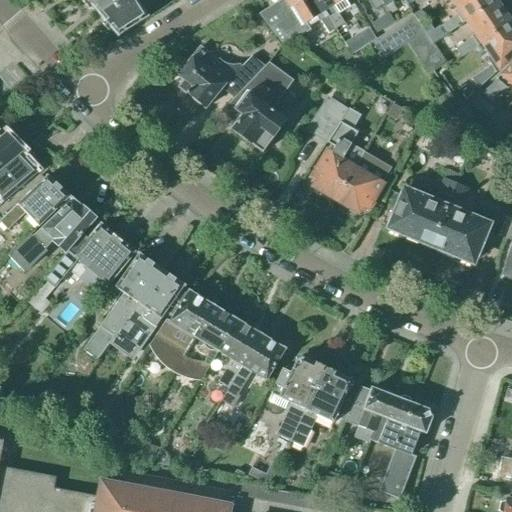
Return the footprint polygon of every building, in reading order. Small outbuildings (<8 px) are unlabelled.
[(85,0),(99,15),(122,0),(85,0)] [(122,0),(99,15),(118,38),(119,37),(148,18),(139,4),(145,0),(122,0)] [(327,36),(336,30),(317,0),(282,0),(259,15),(283,48),(310,31),(306,24),(316,18),(327,36)] [(317,0),(336,30),(345,25),(339,15),(350,7),(345,0),(317,0)] [(385,9),(386,8),(380,0),(369,0),(374,7),(381,3),(385,9)] [(380,0),(386,8),(393,4),(390,0),(380,0)] [(467,22),(495,2),(493,0),(451,0),(461,13),(456,15),(457,16),(427,36),(433,46),(462,25),(467,22)] [(482,44),(510,24),(504,16),(505,15),(505,14),(505,13),(505,12),(505,11),(500,4),(499,3),(498,3),(497,3),(496,4),(495,2),(467,22),(476,35),(472,38),(448,55),(454,64),(467,55),(478,47),(482,44)] [(389,16),(397,11),(395,7),(393,4),(386,8),(385,9),(388,14),(389,16)] [(389,16),(388,14),(379,19),(385,29),(394,24),(389,16)] [(433,46),(427,36),(413,17),(376,40),(375,40),(368,44),(369,45),(380,63),(407,45),(428,76),(446,64),(433,46)] [(510,24),(482,44),(491,58),(487,61),(491,66),(471,81),(478,90),(496,73),(511,58),(511,25),(511,26),(510,24)] [(368,44),(375,40),(370,30),(357,39),(363,49),(369,45),(368,44)] [(233,101),(265,67),(251,57),(242,67),(239,65),(235,66),(232,66),(228,65),(225,64),(222,62),(218,60),(216,62),(199,48),(187,63),(187,65),(177,76),(184,82),(182,83),(183,84),(178,90),(185,96),(186,95),(191,99),(192,101),(197,105),(200,106),(205,110),(220,92),(233,101)] [(511,84),(511,66),(497,80),(497,81),(481,95),(491,103),(499,93),(507,89),(511,84)] [(265,67),(233,101),(223,111),(238,121),(231,131),(262,154),(287,121),(268,107),(285,82),(265,67)] [(340,124),(346,114),(326,102),(308,131),(328,144),(340,124)] [(393,105),(386,116),(396,122),(403,111),(393,105)] [(336,201),(354,170),(363,154),(350,146),(357,134),(355,133),(363,120),(348,112),(346,114),(340,124),(328,144),(328,145),(335,149),(330,156),(326,154),(313,178),(318,181),(314,188),(336,201)] [(0,139),(0,173),(21,155),(23,154),(5,135),(3,137),(3,136),(0,139)] [(354,170),(336,201),(358,213),(362,207),(367,210),(381,186),(399,155),(390,150),(375,174),(372,172),(368,178),(354,170)] [(0,206),(38,173),(21,155),(0,173),(0,206)] [(447,170),(443,179),(444,180),(455,185),(459,175),(447,170)] [(39,228),(69,199),(47,178),(0,222),(0,223),(7,231),(25,214),(39,228)] [(430,247),(456,185),(455,185),(444,180),(438,193),(437,193),(433,203),(405,191),(404,194),(399,195),(396,202),(398,206),(388,229),(389,230),(394,234),(400,235),(400,234),(430,247)] [(456,185),(430,247),(460,259),(460,260),(465,264),(472,264),(482,241),(486,240),(489,233),(487,229),(488,226),(460,214),(464,204),(463,204),(469,190),(456,185)] [(95,221),(72,201),(62,211),(61,211),(33,238),(31,236),(8,258),(23,273),(54,242),(66,254),(95,221)] [(505,238),(511,219),(499,215),(492,234),(505,238)] [(108,287),(135,254),(99,225),(73,257),(68,253),(27,303),(42,314),(50,304),(46,300),(70,270),(81,279),(87,270),(108,287)] [(96,362),(160,272),(138,256),(115,289),(123,294),(83,351),(96,362)] [(160,272),(96,362),(97,362),(110,345),(120,353),(133,333),(141,320),(155,329),(183,288),(160,272)] [(194,339),(213,307),(189,293),(170,323),(166,320),(148,347),(152,354),(157,361),(164,368),(171,372),(173,373),(183,357),(187,349),(179,344),(173,349),(165,339),(178,329),(189,336),(194,339)] [(54,317),(67,325),(80,305),(66,296),(54,317)] [(218,353),(237,322),(213,307),(194,339),(198,341),(209,348),(203,363),(194,361),(187,359),(183,357),(173,373),(179,377),(187,380),(195,382),(200,382),(218,353)] [(228,389),(260,336),(237,322),(218,353),(236,364),(234,368),(229,365),(218,383),(228,389)] [(228,389),(222,398),(220,402),(233,409),(240,397),(238,396),(238,395),(249,377),(244,374),(246,370),(266,382),(284,351),(260,336),(228,389)] [(290,443),(325,370),(304,360),(296,363),(291,374),(284,371),(276,386),(268,404),(267,405),(267,406),(267,408),(267,410),(268,411),(269,412),(269,413),(271,414),(272,415),(274,416),(276,416),(277,416),(279,416),(281,415),(282,414),(283,413),(285,411),(288,404),(296,407),(292,417),(287,414),(276,436),(290,443)] [(342,429),(345,422),(352,406),(344,402),(350,388),(347,381),(325,370),(290,443),(303,449),(314,427),(310,425),(315,416),(342,429)] [(405,427),(413,407),(410,406),(411,405),(409,401),(402,398),(398,400),(398,401),(371,390),(370,394),(359,390),(345,422),(358,427),(354,438),(369,443),(369,444),(370,442),(380,416),(405,427)] [(427,412),(413,407),(405,427),(380,416),(370,442),(396,452),(387,475),(397,479),(390,497),(399,501),(416,458),(410,456),(420,433),(424,434),(424,435),(425,435),(425,433),(431,419),(427,412)] [(7,444),(0,442),(0,511),(228,511),(229,507),(226,507),(228,494),(119,474),(117,486),(105,484),(102,499),(57,491),(60,480),(2,469),(7,444)] [(153,460),(157,449),(144,444),(140,455),(153,460)] [(158,455),(152,467),(166,469),(167,465),(165,458),(158,455)] [(280,466),(272,462),(266,475),(252,468),(248,477),(270,487),(280,466)] [(359,472),(348,468),(346,476),(356,480),(359,472)] [(511,511),(511,500),(507,500),(506,502),(501,504),(500,504),(498,511),(511,511)]
